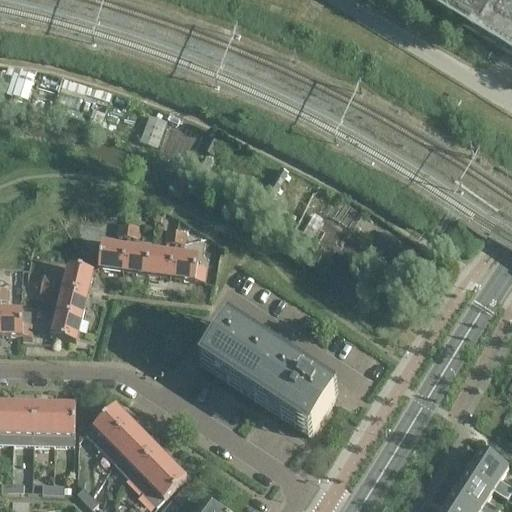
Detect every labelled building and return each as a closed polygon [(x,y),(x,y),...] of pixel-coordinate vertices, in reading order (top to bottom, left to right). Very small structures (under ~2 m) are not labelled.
[(0,96),(7,99),(14,101),(24,104),(33,75),(24,73),(23,74),(16,72),(15,73),(8,70),(7,75),(3,74),(3,76),(0,75),(0,96)] [(40,76),(37,87),(61,95),(62,92),(65,83),(40,76)] [(65,83),(62,92),(85,99),(88,91),(65,83)] [(111,96),(100,92),(97,102),(108,105),(111,96)] [(462,102),(451,95),(445,103),(456,111),(462,102)] [(93,114),(89,126),(101,130),(102,128),(105,118),(93,114)] [(140,117),(132,115),(128,126),(137,128),(140,117)] [(167,127),(151,120),(141,144),(157,150),(167,127)] [(213,141),(206,157),(214,160),(221,144),(213,141)] [(204,161),(197,177),(204,180),(211,164),(204,161)] [(281,173),(262,209),(269,213),(288,177),(281,173)] [(283,213),(281,217),(294,224),(296,220),(283,213)] [(142,217),(131,216),(130,221),(129,228),(140,229),(142,217)] [(314,217),(303,237),(312,242),(323,222),(314,217)] [(118,241),(127,242),(129,231),(120,229),(118,241)] [(129,231),(127,242),(136,244),(138,232),(129,231)] [(385,234),(375,247),(389,258),(399,244),(385,234)] [(166,248),(175,249),(176,237),(167,236),(166,248)] [(176,237),(175,249),(184,250),(186,238),(176,237)] [(99,274),(124,277),(127,253),(102,250),(100,273),(99,274)] [(124,277),(148,280),(151,256),(127,253),(124,277)] [(148,280),(172,282),(174,259),(151,256),(148,280)] [(413,257),(396,274),(407,285),(414,277),(424,268),(413,257)] [(174,259),(172,282),(205,287),(207,273),(198,272),(199,262),(174,259)] [(424,268),(414,277),(422,285),(431,275),(424,268)] [(70,271),(64,294),(88,300),(94,277),(70,271)] [(57,283),(45,280),(43,289),(55,292),(57,283)] [(43,289),(41,298),(53,301),(55,292),(43,289)] [(0,292),(0,301),(0,303),(9,304),(9,292),(0,292)] [(64,294),(58,317),(82,323),(88,300),(64,294)] [(9,304),(0,303),(0,314),(9,315),(9,304)] [(0,314),(0,340),(20,341),(33,341),(33,329),(31,329),(23,329),(24,317),(24,315),(9,315),(0,314)] [(42,339),(52,341),(77,347),(82,323),(58,317),(56,327),(45,324),(44,329),(42,339)] [(205,367),(233,385),(254,351),(248,347),(234,338),(228,334),(228,333),(227,332),(215,350),(204,368),(205,368),(205,367)] [(233,385),(260,402),(281,368),(275,364),(261,355),(254,351),(233,385)] [(260,402),(287,419),(309,386),(305,384),(288,373),(281,368),(260,402)] [(313,436),(313,438),(314,438),(320,429),(337,403),(336,402),(335,403),(325,397),(322,395),(325,389),(318,385),(312,381),(309,386),(287,419),(313,436)] [(0,450),(15,451),(16,408),(0,407),(0,450)] [(15,451),(35,451),(35,409),(16,408),(15,451)] [(35,451),(55,452),(55,409),(35,409),(35,451)] [(55,409),(55,452),(75,452),(76,410),(55,409)] [(86,441),(101,456),(131,426),(116,411),(99,428),(86,441)] [(101,456),(115,470),(145,440),(131,426),(101,456)] [(79,448),(86,441),(99,428),(80,428),(79,448)] [(115,470),(129,484),(159,455),(145,440),(115,470)] [(129,484),(143,498),(172,469),(159,455),(129,484)] [(467,478),(493,495),(507,504),(511,496),(511,494),(499,486),(508,473),(481,455),(467,478)] [(172,469),(143,498),(156,511),(157,511),(187,483),(172,469)] [(453,499),(473,511),(492,511),(485,507),(493,495),(467,478),(453,499)] [(42,499),(42,490),(42,484),(34,484),(32,484),(32,498),(37,499),(42,499)] [(77,500),(85,507),(91,501),(84,493),(80,487),(78,487),(77,500)] [(2,498),(13,498),(13,489),(2,489),(2,498)] [(13,489),(13,498),(24,499),(25,489),(13,489)] [(42,499),(53,499),(53,490),(42,490),(42,499)] [(65,490),(53,490),(53,499),(64,499),(64,497),(65,490)] [(174,502),(182,509),(192,496),(185,490),(174,502)] [(444,511),(473,511),(453,499),(444,511)] [(91,501),(85,507),(89,511),(95,511),(99,509),(91,501)]
